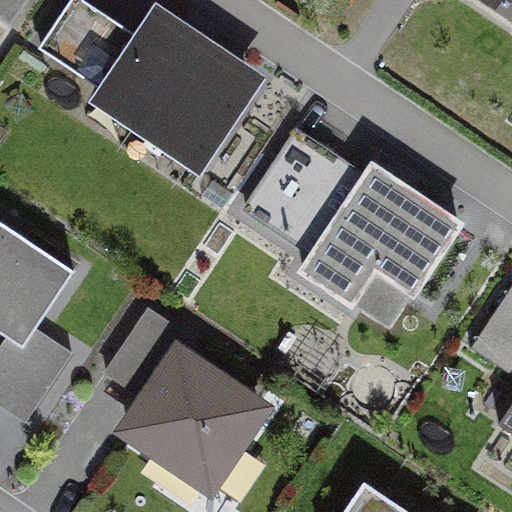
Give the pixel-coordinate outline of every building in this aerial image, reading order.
[(511,0),(487,0),(511,16),(511,0)] [(259,81),(159,14),(97,104),(198,172),(259,81)] [(471,224),(372,163),(295,284),(351,319),(376,280),(418,307),(471,224)] [(68,266),(0,224),(0,330),(20,343),(68,266)] [(254,418),(175,363),(125,434),(205,489),(254,418)] [(511,401),(499,421),(511,429),(511,401)] [(402,511),(362,490),(349,511),(402,511)]
